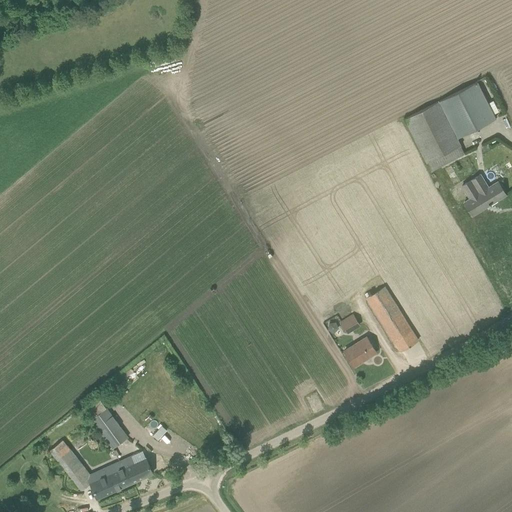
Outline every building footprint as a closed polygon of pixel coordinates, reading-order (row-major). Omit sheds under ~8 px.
[(427,162),(432,170),(464,154),(460,145),(461,145),(457,138),(496,118),(477,81),(404,118),(427,162)] [(472,215),(505,194),(497,181),(488,187),(480,175),(462,186),(470,198),(464,202),(472,215)] [(401,351),(418,341),(384,286),(367,297),(401,351)] [(342,324),(347,332),(359,325),(354,317),(342,324)] [(332,331),(339,328),(337,322),(329,326),(332,331)] [(353,366),(376,352),(367,337),(344,351),(353,366)] [(92,419),(113,448),(127,437),(106,408),(92,419)] [(167,430),(161,425),(152,435),(157,440),(167,430)] [(90,482),(93,480),(63,440),(49,450),(81,490),(90,483),(90,482)] [(105,475),(93,480),(90,482),(90,483),(97,498),(153,473),(145,457),(143,451),(129,457),(102,469),(105,475)]
